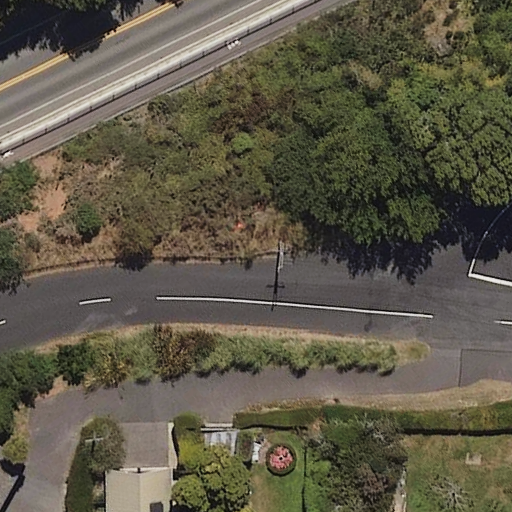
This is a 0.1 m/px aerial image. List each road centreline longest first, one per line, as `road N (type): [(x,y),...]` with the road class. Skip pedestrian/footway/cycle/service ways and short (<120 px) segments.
road 1 (residential): [(0,320),(82,299),(163,297),(467,320)]
road 2 (trunk): [(174,0),(0,85)]
road 3 (residential): [(467,320),(484,237),(511,198)]
